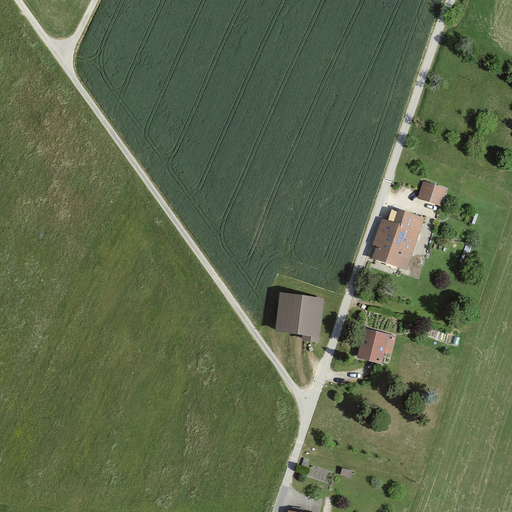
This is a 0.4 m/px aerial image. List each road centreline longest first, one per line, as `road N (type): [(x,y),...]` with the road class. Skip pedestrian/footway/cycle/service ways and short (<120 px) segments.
road 1 (unclassified): [(277,511),(454,0)]
road 2 (track): [(312,411),(20,0)]
